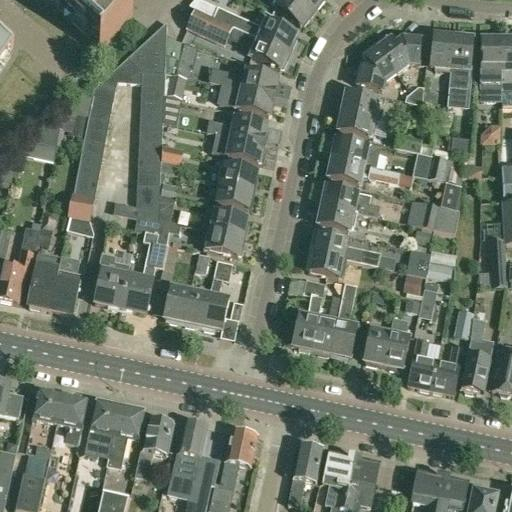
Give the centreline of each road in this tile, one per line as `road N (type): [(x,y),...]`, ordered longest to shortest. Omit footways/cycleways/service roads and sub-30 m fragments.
road 1 (residential): [(372,0),(335,39),(311,89),(245,397)]
road 2 (primary): [(245,397),(0,344)]
road 3 (primary): [(511,455),(288,406)]
